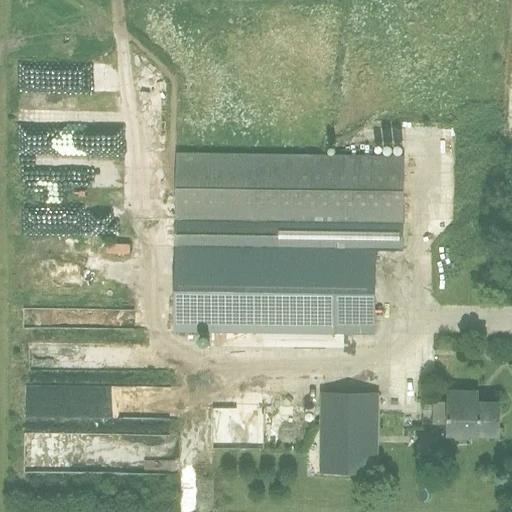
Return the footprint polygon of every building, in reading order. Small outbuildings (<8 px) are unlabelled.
[(402,251),(403,222),(404,156),(176,153),(174,331),(375,334),(376,250),(402,251)] [(85,189),(110,185),(106,161),(80,166),(85,189)] [(104,211),(85,212),(86,234),(106,232),(104,211)] [(112,233),(111,253),(134,254),(135,235),(112,233)] [(108,251),(108,237),(79,237),(79,251),(108,251)] [(39,311),(36,326),(48,329),(52,314),(39,311)] [(322,391),(321,473),(377,474),(378,392),(322,391)] [(498,436),(499,402),(497,402),(497,403),(474,403),(474,393),(477,393),(477,392),(448,392),(448,401),(432,401),(432,427),(447,428),(447,435),(449,435),(449,434),(451,434),(450,444),(469,444),(469,435),(497,435),(497,436),(498,436)] [(269,428),(290,434),(295,417),(274,411),(269,428)] [(200,457),(202,511),(218,511),(217,457),(200,457)]
